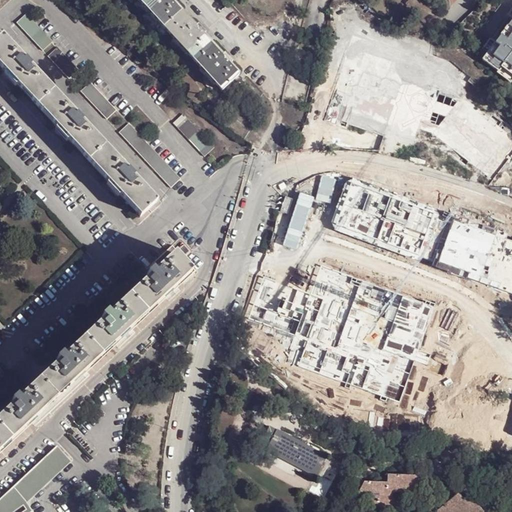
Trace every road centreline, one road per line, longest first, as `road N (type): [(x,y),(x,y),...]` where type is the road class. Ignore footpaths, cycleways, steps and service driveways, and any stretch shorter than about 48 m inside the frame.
road 1 (residential): [(179,511),(190,409),(266,178),(276,168),(335,159),(377,163),(511,207)]
road 2 (unknown): [(306,163),(344,40),(421,40)]
